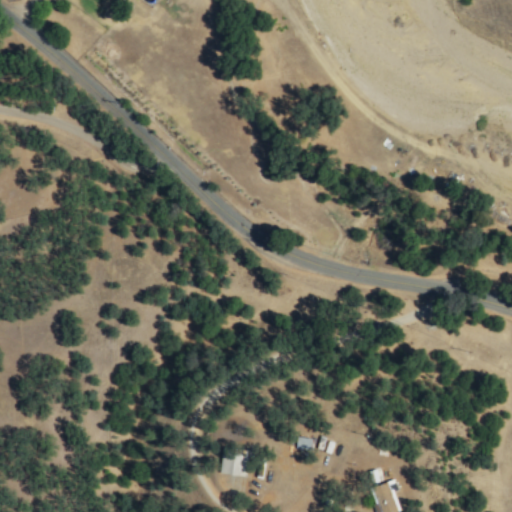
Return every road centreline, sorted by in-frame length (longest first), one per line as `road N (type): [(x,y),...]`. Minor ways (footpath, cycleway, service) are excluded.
road 1 (residential): [(511,309),(348,271),(276,245),(0,8)]
road 2 (residential): [(212,195),(91,137),(0,108)]
